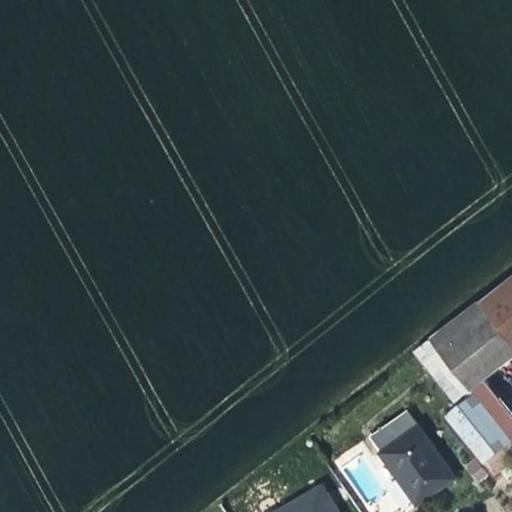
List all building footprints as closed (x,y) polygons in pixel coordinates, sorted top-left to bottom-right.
[(482,303),(491,314),(511,341),(511,278),(481,303),(482,303)] [(435,341),(442,351),(491,314),(482,303),(435,341)] [(486,381),(511,361),(511,341),(491,314),(442,351),(432,361),(461,400),(449,413),(493,468),(511,446),(511,438),(474,390),(486,381)] [(474,390),(511,438),(511,416),(511,414),(486,381),(474,390)] [(457,481),(407,413),(370,439),(401,479),(422,506),(457,481)] [(269,511),(339,511),(323,482),(269,511)]
